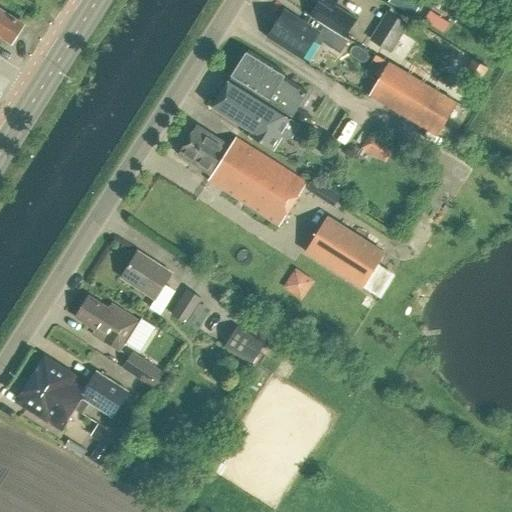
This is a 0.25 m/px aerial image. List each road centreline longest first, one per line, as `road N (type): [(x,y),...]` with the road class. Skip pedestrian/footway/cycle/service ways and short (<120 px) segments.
road 1 (unclassified): [(0,370),(237,0)]
road 2 (primary): [(0,152),(95,0)]
